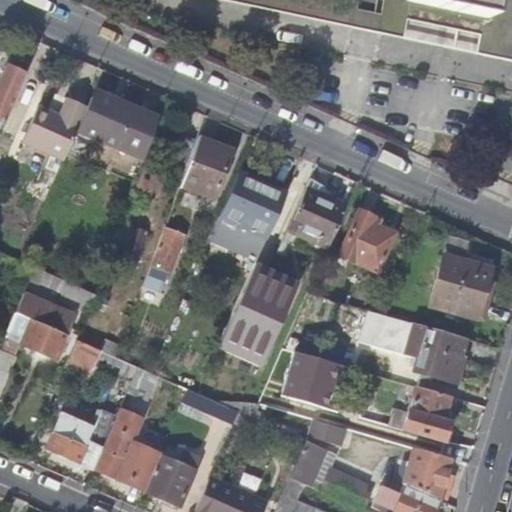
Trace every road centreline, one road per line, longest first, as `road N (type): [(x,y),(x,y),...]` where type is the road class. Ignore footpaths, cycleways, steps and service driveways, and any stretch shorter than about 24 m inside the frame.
road 1 (residential): [(5,0),(511,230)]
road 2 (unknown): [(320,143),(367,30),(403,16),(450,25)]
